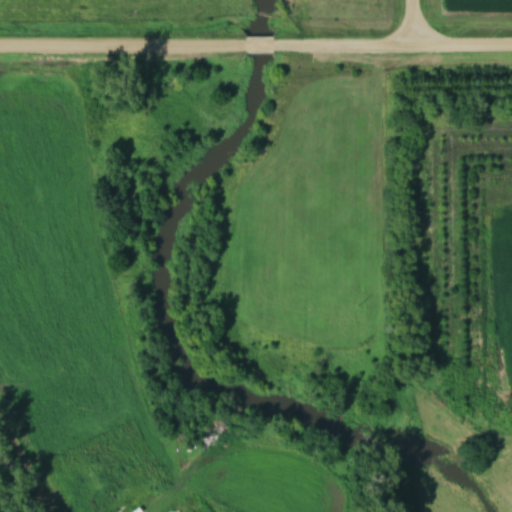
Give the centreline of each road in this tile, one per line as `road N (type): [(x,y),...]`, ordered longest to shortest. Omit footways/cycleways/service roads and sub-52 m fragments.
road 1 (residential): [(243,44),(0,43)]
road 2 (residential): [(511,42),(271,44)]
